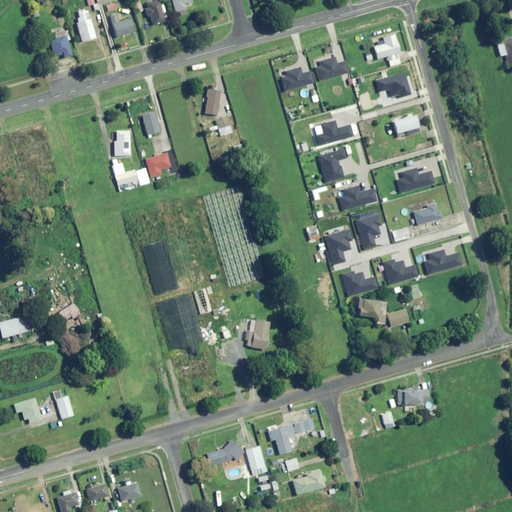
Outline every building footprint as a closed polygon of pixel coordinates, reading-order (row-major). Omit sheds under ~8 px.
[(94,4),(92,0),(86,0),(87,6),(93,5),(94,12),(98,11),(99,14),(116,10),(115,5),(102,8),(101,3),(94,4)] [(151,26),(168,21),(163,5),(160,6),(158,0),(146,4),(147,8),(144,9),(147,18),(149,17),(151,26)] [(170,0),(174,12),(185,9),(184,5),(192,3),(191,0),(170,0)] [(142,12),(140,3),(132,5),(134,14),(142,12)] [(64,11),(53,14),(56,28),(68,26),(64,11)] [(79,18),(77,18),(79,23),(76,24),(81,42),(95,38),(88,12),(78,15),(79,18)] [(119,22),(117,14),(109,16),(115,38),(134,33),(130,19),(119,22)] [(399,53),(394,34),(382,38),(384,44),(373,47),(377,60),(387,57),(390,67),(400,64),(397,54),(399,53)] [(66,36),(49,40),(53,57),(62,55),(63,58),(71,56),(66,36)] [(511,68),(511,37),(496,42),(500,57),(504,56),(508,69),(511,68)] [(372,60),(370,52),(364,54),(367,62),(372,60)] [(336,64),(334,57),(319,62),(321,66),(314,68),(318,82),(348,73),(344,61),(336,64)] [(299,64),(282,70),(284,76),(279,78),(283,91),(311,82),(308,73),(303,75),(299,64)] [(217,116),(219,91),(206,90),(204,114),(217,116)] [(159,132),(154,112),(141,116),(147,136),(159,132)] [(418,132),(414,115),(392,121),(396,138),(406,135),(418,132)] [(229,126),(227,118),(215,121),(218,130),(229,126)] [(335,119),(316,123),(318,133),(312,134),(315,146),(352,138),(349,126),(337,129),(335,119)] [(129,156),(130,132),(116,131),(116,142),(114,142),(113,156),(129,156)] [(43,144),(42,140),(23,145),(27,158),(51,151),(49,143),(43,144)] [(244,151),(241,144),(232,147),(235,154),(244,151)] [(343,159),(340,148),(314,156),(323,183),(339,177),(334,162),(343,159)] [(174,160),(172,150),(157,154),(160,164),(174,160)] [(0,177),(10,175),(9,172),(12,171),(7,154),(0,156),(1,160),(0,159),(0,177)] [(55,165),(53,157),(40,160),(42,168),(39,169),(41,174),(53,170),(52,165),(55,165)] [(124,173),(121,163),(111,166),(119,192),(149,183),(145,168),(134,172),(134,170),(124,173)] [(416,165),(397,170),(399,178),(393,178),(397,193),(431,183),(428,172),(418,174),(416,165)] [(24,181),(21,170),(14,172),(18,183),(24,181)] [(169,187),(168,181),(156,184),(157,190),(169,187)] [(359,185),(342,190),(343,196),(336,197),(339,211),(373,202),(371,190),(361,193),(359,185)] [(264,279),(238,186),(125,218),(148,298),(222,277),(226,289),(264,279)] [(424,205),(425,209),(413,213),(416,226),(442,219),(441,217),(439,209),(437,210),(435,202),(424,205)] [(408,238),(406,228),(391,232),(394,242),(408,238)] [(394,289),(394,290),(395,294),(400,292),(401,296),(408,294),(409,300),(420,298),(418,285),(400,289),(399,287),(394,289)] [(211,311),(205,288),(193,291),(199,314),(211,311)] [(213,375),(190,293),(148,305),(172,386),(213,375)] [(385,302),(358,299),(357,316),(376,318),(375,325),(383,325),(385,302)] [(30,311),(27,300),(21,301),(23,313),(30,311)] [(80,315),(73,304),(58,313),(63,321),(71,317),(72,319),(80,315)] [(408,322),(405,310),(386,315),(390,328),(408,322)] [(20,334),(16,319),(0,322),(0,332),(2,338),(20,334)] [(266,351),(270,322),(254,319),(250,348),(266,351)] [(228,355),(218,321),(208,324),(218,358),(228,355)] [(428,402),(428,390),(396,391),(396,405),(420,404),(420,403),(428,402)] [(62,398),(60,391),(53,393),(61,420),(73,416),(67,396),(62,398)] [(41,420),(34,399),(13,405),(15,414),(21,412),(23,420),(27,419),(28,424),(41,420)] [(394,427),(390,412),(381,414),(385,429),(394,427)] [(314,429),(311,419),(267,432),(270,442),(274,440),(278,455),(291,451),(287,439),(295,436),(295,435),(314,429)] [(230,440),(226,444),(225,443),(216,451),(206,454),(209,467),(228,461),(232,458),(235,461),(243,453),(230,440)] [(265,467),(259,446),(245,450),(252,476),(261,474),(260,468),(265,467)] [(298,469),(295,458),(284,462),(287,472),(298,469)] [(324,487),(320,472),(291,480),(296,496),(324,487)] [(141,496),(137,483),(117,489),(121,503),(141,496)] [(108,497),(104,484),(85,489),(89,502),(108,497)] [(61,493),(62,497),(56,499),(59,511),(69,511),(69,508),(74,506),(75,509),(83,506),(81,499),(77,500),(75,495),(73,489),(61,493)]
